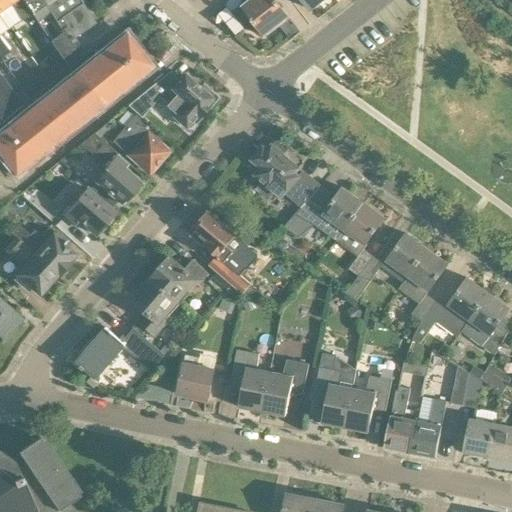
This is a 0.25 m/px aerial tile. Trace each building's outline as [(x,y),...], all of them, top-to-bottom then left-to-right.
[(0,0),(0,9),(0,10),(9,4),(22,22),(31,15),(21,0),(0,0)] [(21,0),(31,15),(36,22),(50,13),(44,5),(48,3),(46,0),(43,0),(42,1),(40,0),(21,0)] [(44,5),(50,13),(56,23),(61,19),(69,30),(65,33),(82,59),(87,55),(75,39),(97,24),(79,0),(40,0),(42,1),(43,0),(46,0),(48,3),(44,5)] [(253,0),(243,8),(251,20),(250,21),(263,37),(288,18),(274,0),(253,0)] [(324,0),(301,0),(310,11),(324,0)] [(280,27),(288,38),(295,32),(287,22),(280,27)] [(82,59),(65,33),(51,43),(56,51),(67,68),(69,70),(82,59)] [(126,34),(0,133),(0,158),(15,178),(153,69),(126,34)] [(5,48),(0,51),(0,61),(3,65),(12,58),(5,48)] [(67,68),(56,51),(42,61),(54,78),(67,68)] [(219,97),(205,85),(201,90),(184,76),(179,81),(169,73),(128,107),(142,118),(159,99),(176,114),(174,117),(186,129),(196,118),(198,120),(219,97)] [(0,124),(22,106),(14,96),(0,77),(0,124)] [(21,90),(14,96),(22,106),(29,100),(21,90)] [(133,116),(111,141),(128,156),(127,157),(138,166),(141,163),(152,172),(165,157),(155,147),(161,140),(133,116)] [(107,131),(103,128),(95,135),(100,139),(107,131)] [(95,135),(81,146),(106,168),(103,170),(105,172),(96,183),(107,192),(119,203),(122,206),(140,185),(124,171),(126,167),(109,152),(111,149),(100,139),(95,135)] [(301,208),(322,185),(304,171),(300,176),(296,173),(299,170),(283,156),(287,151),(276,142),(268,152),(264,148),(253,161),(262,170),(256,177),(264,183),(257,191),(267,200),(274,192),(282,198),(285,195),(301,208)] [(338,240),(364,204),(343,189),(337,197),(322,185),(301,208),(298,212),(317,225),(338,240)] [(65,195),(55,207),(75,225),(78,222),(84,228),(85,227),(96,236),(114,215),(85,190),(74,202),(65,195)] [(119,203),(107,192),(102,198),(114,208),(119,203)] [(211,201),(220,209),(227,201),(217,193),(211,201)] [(359,277),(373,257),(363,250),(385,219),(364,204),(338,240),(359,255),(352,263),(354,265),(350,270),(359,277)] [(15,218),(5,210),(0,216),(0,222),(7,228),(15,218)] [(209,267),(217,274),(232,286),(242,295),(257,279),(231,256),(243,243),(208,213),(205,215),(203,213),(195,222),(198,224),(195,227),(198,229),(192,236),(217,258),(209,267)] [(17,239),(27,248),(36,256),(60,278),(77,258),(63,247),(66,244),(48,228),(41,236),(34,235),(26,229),(17,239)] [(403,283),(427,250),(406,235),(385,265),(373,257),(359,277),(348,294),(357,301),(381,268),(403,283)] [(288,242),(278,236),(272,246),(282,252),(288,242)] [(27,248),(17,239),(9,249),(19,257),(28,265),(15,280),(28,292),(31,289),(38,295),(50,282),(54,284),(60,278),(36,256),(27,248)] [(421,324),(436,303),(426,296),(448,265),(427,250),(403,283),(402,286),(423,301),(411,317),(421,324)] [(150,279),(179,305),(198,284),(200,286),(207,277),(191,262),(183,271),(168,258),(150,279)] [(232,286),(217,274),(209,283),(224,295),(232,286)] [(179,305),(150,279),(139,292),(140,293),(133,301),(146,313),(138,323),(155,337),(163,328),(161,326),(179,305)] [(461,333),(489,294),(468,279),(446,310),(436,303),(421,324),(412,342),(419,348),(438,321),(456,334),(458,331),(461,333)] [(510,309),(489,294),(461,333),(491,355),(511,326),(511,323),(504,318),(510,309)] [(236,305),(234,301),(224,297),(219,310),(232,315),(236,305)] [(0,301),(0,338),(3,341),(22,320),(0,301)] [(246,312),(256,309),(253,301),(243,304),(246,312)] [(365,317),(358,305),(348,312),(355,323),(365,317)] [(106,329),(76,364),(92,378),(113,353),(117,356),(126,346),(106,329)] [(167,344),(160,352),(167,358),(174,350),(167,344)] [(262,413),(270,373),(256,371),(259,355),(237,351),(231,380),(243,382),(238,408),(262,413)] [(335,357),(322,354),(320,367),(332,370),(335,357)] [(186,356),(177,396),(208,403),(215,371),(198,367),(200,359),(186,356)] [(270,373),(262,413),(285,417),(291,391),(303,394),(309,365),(287,361),(283,376),(270,373)] [(425,378),(427,368),(405,364),(403,373),(425,378)] [(505,393),(511,379),(511,377),(491,366),(482,381),(505,393)] [(357,374),(332,370),(320,367),(314,396),(327,398),(322,425),(345,429),(353,390),(357,374)] [(452,405),(464,407),(470,375),(458,368),(452,405)] [(470,375),(464,407),(477,409),(482,382),(470,375)] [(353,390),(345,429),(369,434),(374,408),(386,410),(392,381),(370,377),(366,392),(353,390)] [(407,410),(411,389),(400,387),(399,392),(397,392),(385,449),(410,454),(416,422),(405,420),(407,410)] [(416,422),(410,454),(435,459),(446,402),(434,400),(428,425),(416,422)] [(490,458),(496,427),(470,422),(464,453),(490,458)] [(511,430),(496,427),(490,458),(511,462),(511,430)] [(0,511),(74,511),(68,505),(79,497),(38,439),(8,460),(0,453),(0,511)] [(312,511),(315,501),(287,495),(283,511),(312,511)] [(342,511),(344,506),(315,501),(312,511),(342,511)]
